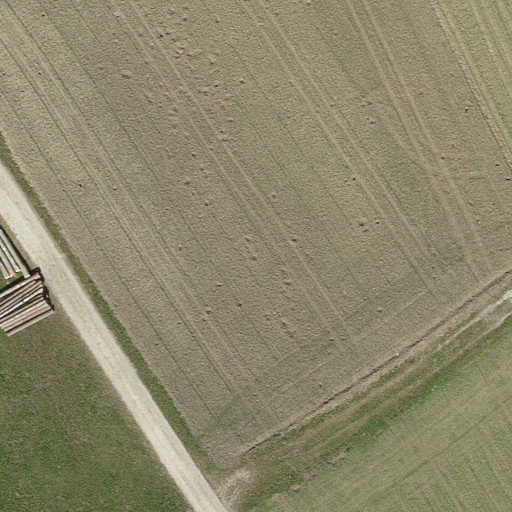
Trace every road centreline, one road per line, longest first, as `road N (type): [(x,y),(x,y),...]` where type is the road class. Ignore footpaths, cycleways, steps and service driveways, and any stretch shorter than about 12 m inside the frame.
road 1 (track): [(208,511),(0,205)]
road 2 (track): [(511,307),(371,416),(224,511)]
